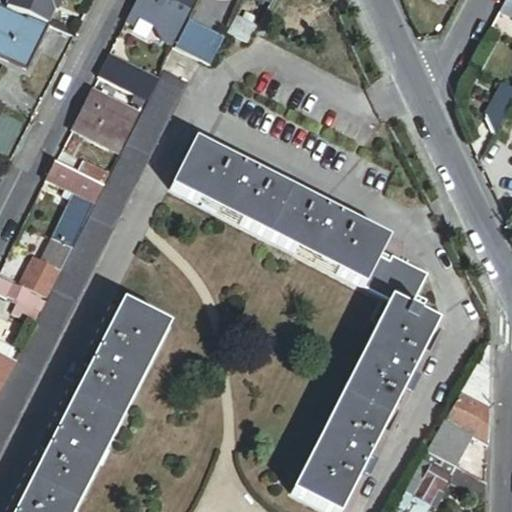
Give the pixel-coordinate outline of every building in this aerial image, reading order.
[(11,0),(6,14),(26,21),(42,28),(46,29),(52,14),(57,16),(63,0),(61,0),(11,0)] [(138,0),(125,27),(134,31),(138,23),(154,31),(162,45),(171,49),(193,4),(185,0),(138,0)] [(511,0),(507,0),(499,15),(511,21),(511,0)] [(0,60),(5,63),(24,24),(0,14),(0,60)] [(254,28),(234,18),(226,34),(245,44),(254,28)] [(42,28),(26,21),(24,24),(5,63),(25,71),(42,28)] [(208,69),(222,41),(187,22),(173,50),(208,69)] [(145,103),(151,90),(104,67),(98,80),(137,99),(145,103)] [(0,450),(186,85),(162,74),(0,393),(0,450)] [(478,123),(491,144),(511,107),(494,96),(478,123)] [(71,132),(118,156),(145,103),(137,99),(132,108),(135,110),(130,119),(102,105),(97,102),(88,98),(71,132)] [(241,170),(194,146),(170,192),(381,299),(283,492),(322,511),(342,511),(362,473),(368,476),(375,461),(369,458),(404,390),(409,392),(416,378),(411,375),(435,327),(417,318),(420,313),(409,308),(424,278),(390,261),(388,266),(377,261),(380,256),(386,244),(339,220),(342,215),(327,208),(325,213),(255,177),(258,172),(243,165),(241,170)] [(77,177),(101,189),(108,175),(85,163),(77,177)] [(58,246),(69,252),(101,189),(77,177),(54,166),(45,183),(73,198),(55,234),(63,237),(58,246)] [(55,234),(40,263),(59,273),(69,252),(58,246),(63,237),(55,234)] [(388,266),(390,261),(380,256),(377,261),(388,266)] [(20,286),(45,299),(59,273),(40,263),(33,260),(20,286)] [(10,314),(32,325),(44,303),(0,280),(0,298),(5,301),(7,297),(17,302),(10,314)] [(73,511),(166,329),(120,306),(95,354),(91,352),(83,367),(88,369),(54,437),(49,434),(42,449),(46,451),(15,511),(73,511)] [(0,357),(0,358),(9,341),(0,336),(0,357)] [(489,410),(491,343),(462,394),(489,410)] [(489,410),(462,394),(428,454),(456,470),(473,441),(487,450),(489,410)] [(456,470),(428,454),(403,497),(428,509),(436,493),(441,495),(448,480),(448,486),(485,504),(486,487),(456,470)] [(433,511),(428,509),(403,497),(395,511),(396,511),(433,511)]
